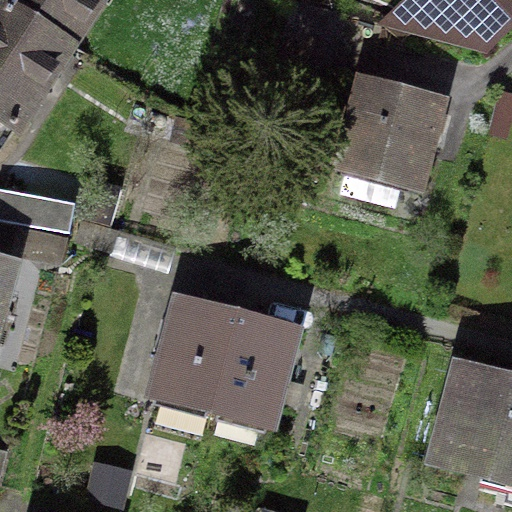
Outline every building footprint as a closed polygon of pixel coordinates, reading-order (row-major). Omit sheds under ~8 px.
[(97,0),(0,0),(0,1),(68,45),(97,0)] [(511,27),(511,0),(406,0),(380,25),(486,53),(511,27)] [(68,45),(0,1),(0,119),(14,129),(68,45)] [(342,15),(294,2),(280,56),(328,68),(342,15)] [(362,86),(341,165),(420,186),(441,107),(362,86)] [(75,206),(0,191),(0,221),(69,236),(75,206)] [(0,320),(14,270),(0,266),(0,320)] [(236,322),(178,307),(155,393),(213,409),(236,322)] [(295,338),(236,322),(213,409),(272,424),(295,338)] [(511,387),(459,374),(437,458),(485,471),(480,490),(506,497),(504,504),(511,506),(511,387)]
